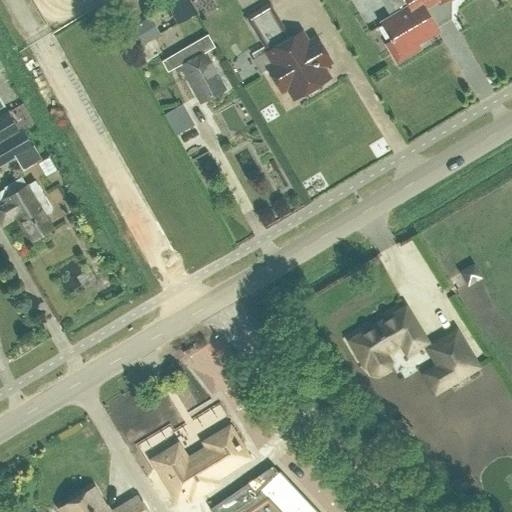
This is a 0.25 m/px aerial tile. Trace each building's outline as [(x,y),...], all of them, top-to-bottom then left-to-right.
[(169,0),(165,2),(177,24),(193,15),(185,0),(169,0)] [(379,0),(390,19),(381,24),(391,41),(386,44),(396,62),(419,48),(415,43),(436,31),(421,6),(431,0),(379,0)] [(268,6),(247,19),(264,47),(250,55),(261,73),(268,69),(280,90),(287,86),(294,97),(300,94),(306,95),(318,88),(319,82),(326,78),(319,67),(328,61),(315,41),(306,46),(299,34),(288,41),(268,6)] [(137,48),(159,34),(148,17),(126,31),(137,48)] [(179,65),(199,103),(225,89),(205,53),(214,48),(207,36),(181,50),(187,61),(179,65)] [(179,103),(158,114),(169,135),(190,125),(179,103)] [(0,115),(0,142),(19,132),(7,112),(0,115)] [(23,130),(19,132),(0,142),(0,166),(16,156),(32,146),(23,130)] [(32,146),(16,156),(23,170),(40,159),(32,146)] [(12,215),(15,213),(31,240),(52,227),(44,214),(50,210),(51,207),(45,195),(35,179),(27,185),(21,176),(4,186),(9,195),(8,196),(9,198),(0,203),(0,220),(2,224),(13,217),(12,215)] [(426,342),(413,321),(405,308),(350,341),(364,365),(367,364),(372,373),(378,374),(387,368),(389,362),(384,354),(401,343),(407,354),(426,342)] [(466,375),(445,340),(427,352),(436,368),(423,377),(433,395),(466,375)] [(180,451),(156,466),(177,500),(188,493),(191,498),(215,484),(212,479),(246,458),(232,434),(186,462),(180,451)] [(261,504),(268,499),(266,497),(284,479),(272,466),(247,483),(254,493),(253,493),(261,504)] [(280,511),(292,511),(304,501),(284,479),(266,497),(268,499),(280,511)] [(247,483),(209,509),(210,511),(248,511),(261,504),(253,493),(254,493),(247,483)] [(147,511),(139,497),(114,511),(107,511),(93,488),(60,507),(63,511),(147,511)] [(315,511),(304,501),(292,511),(315,511)]
